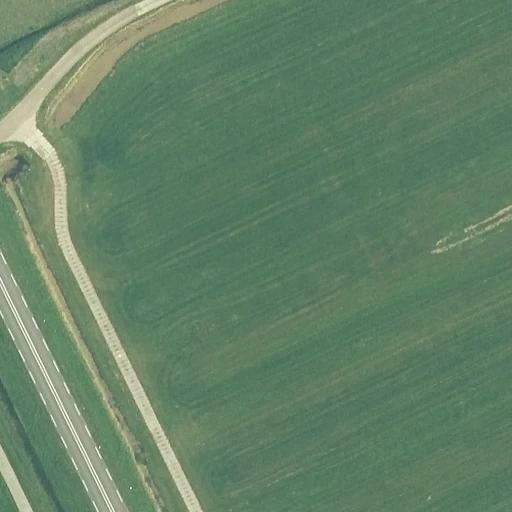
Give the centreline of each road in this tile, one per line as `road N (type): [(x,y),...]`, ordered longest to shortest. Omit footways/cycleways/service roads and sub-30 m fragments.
road 1 (secondary): [(0,282),(111,511)]
road 2 (unclassified): [(0,134),(93,37),(162,0)]
